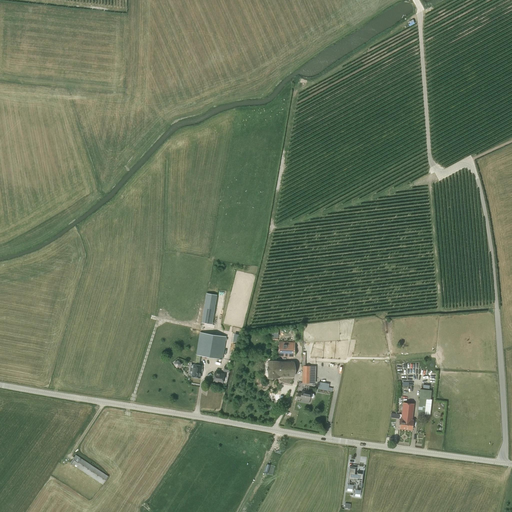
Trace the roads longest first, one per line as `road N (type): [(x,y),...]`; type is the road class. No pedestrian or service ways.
road 1 (tertiary): [(511,463),(0,385)]
road 2 (track): [(272,229),(432,178),(414,0)]
road 3 (track): [(432,178),(460,164),(474,170),(479,186),(496,301),(503,462)]
road 4 (track): [(386,447),(395,374),(385,323)]
road 5 (track): [(434,354),(315,359)]
